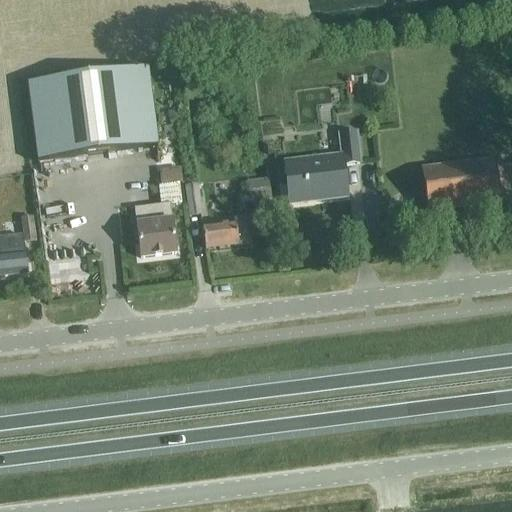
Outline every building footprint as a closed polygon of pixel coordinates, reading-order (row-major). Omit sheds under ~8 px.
[(38,164),(157,149),(146,70),(27,85),(38,164)] [(289,206),(319,202),(346,199),(342,168),(358,166),(354,136),(338,138),(341,161),(284,168),(289,206)] [(511,166),(493,169),(493,163),(422,172),(427,215),(511,204),(511,166)] [(271,202),(268,181),(247,184),(250,205),(271,202)] [(161,208),(135,211),(141,259),(175,255),(170,207),(183,205),(179,185),(159,188),(161,208)] [(189,219),(202,217),(198,186),(184,188),(189,219)] [(21,221),(25,245),(36,244),(33,219),(21,221)] [(249,244),(246,220),(235,221),(236,225),(202,229),(204,250),(249,244)] [(22,237),(0,239),(0,277),(26,275),(22,237)]
